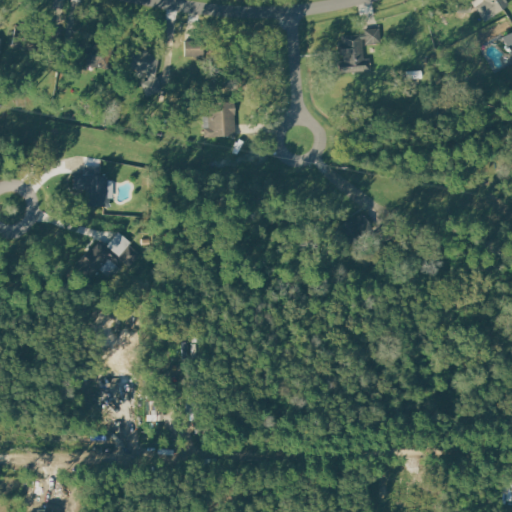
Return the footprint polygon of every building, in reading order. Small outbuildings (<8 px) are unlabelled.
[(507,0),(509,3),(503,8),(485,20),(476,6),(484,0),(507,0)] [(15,26),(12,48),(54,53),(57,32),(15,26)] [(379,26),(381,42),(366,44),(365,27),(379,26)] [(364,59),(371,58),(372,68),(341,71),(340,60),(344,59),(342,36),(362,34),(364,59)] [(203,39),(204,54),(187,54),(186,39),(203,39)] [(131,49),(128,67),(158,72),(161,54),(131,49)] [(235,100),(237,134),(205,137),(204,127),(211,127),(209,102),(235,100)] [(107,205),(107,176),(73,175),(73,188),(85,188),(85,205),(107,205)] [(343,228),(354,243),(377,225),(366,210),(343,228)] [(102,238),(80,263),(95,275),(116,250),(102,238)]
